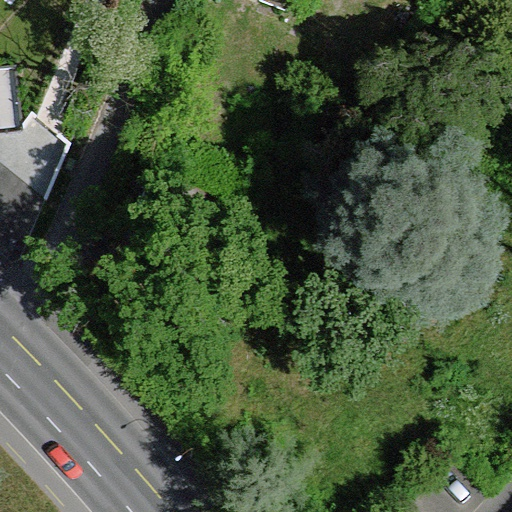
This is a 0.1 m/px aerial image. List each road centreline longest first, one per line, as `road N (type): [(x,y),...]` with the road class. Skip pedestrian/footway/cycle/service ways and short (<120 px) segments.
road 1 (residential): [(0,342),(36,298),(156,0)]
road 2 (secondary): [(144,511),(0,353)]
